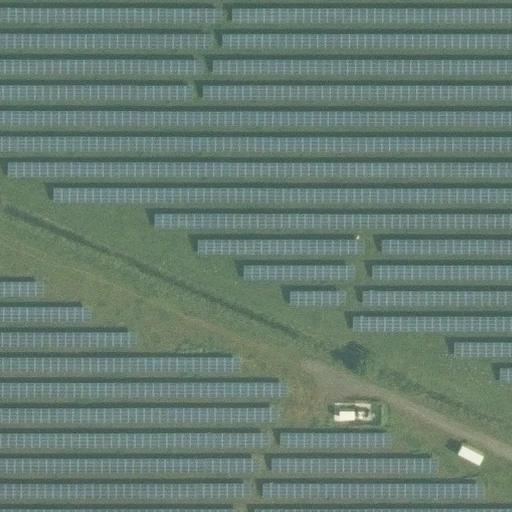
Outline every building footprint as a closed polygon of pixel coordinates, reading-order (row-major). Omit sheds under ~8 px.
[(121,189),(121,186),(54,185),(54,199),(172,200),(172,189),(121,189)] [(155,210),(155,226),(202,227),(202,211),(155,210)] [(437,330),(477,329),(477,315),(437,316),(437,330)] [(511,339),(455,338),(454,355),(511,355),(511,339)] [(354,409),(339,409),(339,417),(353,417),(354,409)]
